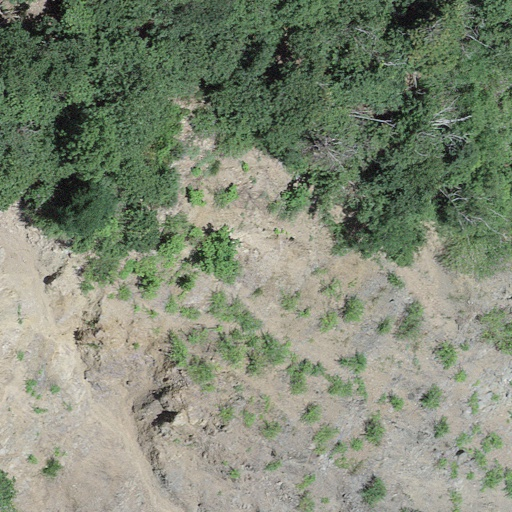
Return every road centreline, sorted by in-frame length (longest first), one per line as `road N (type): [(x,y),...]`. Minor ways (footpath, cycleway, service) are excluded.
road 1 (motorway): [(511,450),(0,54)]
road 2 (motorway): [(0,370),(195,511)]
